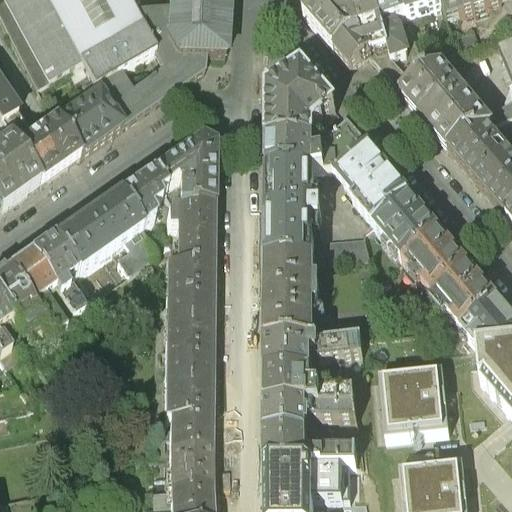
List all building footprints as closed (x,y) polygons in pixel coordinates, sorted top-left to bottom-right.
[(135,17),(126,0),(10,0),(0,5),(0,18),(38,93),(84,68),(99,96),(155,61),(135,17)] [(167,0),(167,15),(135,17),(155,61),(99,96),(125,135),(166,108),(205,80),(205,75),(205,68),(226,69),(230,0),(167,0)] [(387,52),(370,0),(348,0),(306,13),(305,18),(304,22),(350,77),(368,63),(387,52)] [(393,29),(407,23),(399,0),(370,0),(387,52),(392,66),(407,61),(399,34),(395,33),(393,29)] [(438,0),(399,0),(407,23),(408,27),(443,16),(438,0)] [(438,0),(443,16),(447,27),(501,9),(499,3),(507,0),(438,0)] [(474,35),(452,43),(460,67),(481,58),(474,35)] [(511,46),(509,47),(497,52),(506,74),(511,88),(511,46)] [(387,52),(368,63),(401,101),(413,90),(392,67),(392,66),(387,52)] [(423,127),(449,157),(459,148),(486,137),(492,134),(485,127),(440,74),(422,82),(413,90),(401,101),(423,127)] [(511,88),(506,74),(501,76),(508,94),(510,93),(511,95),(504,115),(485,127),(492,134),(499,131),(511,126),(511,88)] [(291,87),(268,102),(268,152),(314,152),(314,144),(313,140),(325,132),(322,129),(336,118),(304,79),(291,87)] [(18,119),(0,90),(0,129),(2,132),(18,119)] [(55,125),(80,164),(125,135),(99,96),(55,125)] [(80,164),(55,125),(16,151),(42,192),(80,164)] [(511,126),(499,131),(507,150),(511,148),(511,126)] [(341,176),(342,177),(367,154),(349,133),(329,151),(314,152),(314,165),(324,165),(324,178),(341,176)] [(475,189),(507,225),(511,221),(511,167),(486,137),(459,148),(449,157),(475,189)] [(42,192),(16,151),(11,143),(0,151),(0,150),(0,217),(34,197),(42,192)] [(178,214),(212,214),(212,156),(200,149),(150,182),(162,199),(173,192),(178,196),(178,214)] [(314,152),(268,152),(268,180),(314,180),(324,178),(324,165),(314,165),(314,152)] [(352,208),(372,232),(408,202),(367,154),(342,177),(336,182),(355,205),(352,208)] [(268,180),(267,269),(313,270),(313,249),(313,230),(320,230),(321,195),(313,194),(314,180),(268,180)] [(118,204),(140,236),(152,228),(153,226),(148,220),(158,213),(159,211),(156,207),(164,202),(162,199),(150,182),(118,204)] [(372,232),(402,267),(438,237),(408,202),(372,232)] [(76,283),(111,259),(127,282),(153,264),(140,236),(118,204),(53,248),(76,283)] [(176,274),(211,274),(212,214),(178,214),(174,214),(166,222),(167,235),(176,236),(176,274)] [(402,267),(431,302),(467,272),(438,237),(402,267)] [(313,270),(369,266),(365,246),(313,249),(313,270)] [(30,264),(54,299),(70,323),(83,315),(69,294),(66,296),(63,291),(76,283),(53,248),(30,264)] [(7,279),(52,346),(65,337),(47,310),(44,312),(41,308),(54,299),(30,264),(7,279)] [(266,350),(312,350),(312,313),(317,314),(317,291),(313,291),(313,270),(267,269),(266,350)] [(462,335),(496,306),(467,272),(431,302),(459,335),(462,335)] [(168,334),(210,334),(211,274),(176,274),(169,274),(169,285),(165,285),(165,323),(168,323),(168,334)] [(7,279),(0,284),(0,318),(8,330),(16,342),(25,335),(39,354),(52,346),(7,279)] [(511,351),(511,325),(496,306),(462,335),(459,335),(477,355),(511,351)] [(0,318),(0,362),(10,356),(0,343),(0,342),(0,335),(8,330),(0,318)] [(168,394),(209,395),(210,334),(168,334),(168,346),(165,346),(165,383),(168,383),(168,394)] [(266,350),(266,383),(310,383),(310,363),(316,363),(316,366),(318,368),(363,363),(361,346),(312,350),(266,350)] [(511,351),(477,355),(480,387),(511,424),(511,351)] [(415,380),(379,384),(385,447),(449,441),(446,410),(443,378),(435,378),(434,375),(415,377),(415,380)] [(265,404),(265,412),(355,413),(353,397),(319,396),(319,394),(310,394),(310,383),(266,383),(265,404)] [(170,427),(169,461),(208,459),(209,395),(168,394),(164,394),(164,427),(170,427)] [(265,422),(265,443),(306,443),(306,424),(312,424),(312,429),(357,428),(355,413),(265,412),(265,422)] [(265,443),(265,473),(356,473),(356,457),(306,457),(306,443),(265,443)] [(169,461),(169,499),(209,497),(208,459),(169,461)] [(463,470),(399,477),(402,511),(466,511),(466,504),(463,470)] [(265,473),(266,511),(311,511),(311,504),(355,504),(356,473),(265,473)] [(169,499),(169,511),(209,511),(209,497),(169,499)]
